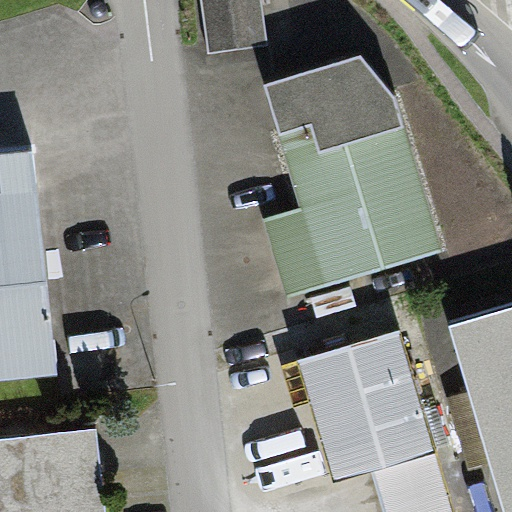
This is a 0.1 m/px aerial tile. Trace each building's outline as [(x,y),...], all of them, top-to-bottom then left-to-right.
[(260,0),(214,0),(203,1),(208,56),(265,50),(260,0)] [(439,251),(396,104),(281,137),(305,220),(279,227),(298,292),(439,251)] [(36,170),(0,172),(0,380),(52,377),(36,170)] [(511,511),(511,314),(456,329),(504,511),(511,511)] [(450,511),(402,335),(315,359),(348,480),(379,472),(390,511),(450,511)] [(102,511),(93,433),(0,444),(0,511),(102,511)]
